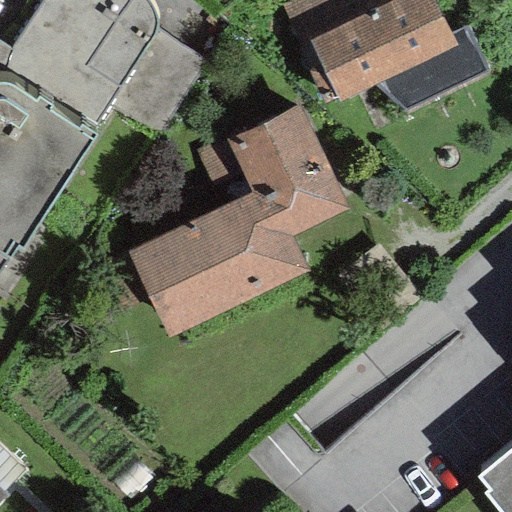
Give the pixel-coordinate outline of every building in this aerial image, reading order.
[(43,0),(9,49),(0,63),(0,64),(11,71),(0,83),(0,82),(0,271),(8,260),(15,262),(99,129),(94,126),(108,105),(145,49),(153,34),(154,31),(154,27),(153,18),(150,10),(144,0),(43,0)] [(433,0),(289,0),(280,4),(323,94),(331,90),(337,103),(374,86),(456,48),(449,34),(433,0)] [(465,27),(449,34),(456,48),(374,86),(405,112),(487,73),(465,27)] [(206,65),(154,31),(153,34),(145,49),(108,105),(162,136),(206,65)] [(0,43),(0,82),(0,83),(11,71),(0,64),(0,63),(9,49),(0,43)] [(225,140),(251,194),(222,208),(126,254),(166,338),(307,271),(291,237),(348,209),(297,105),(225,140)] [(223,135),(194,149),(222,208),(251,194),(225,140),(223,135)] [(0,489),(2,491),(24,469),(0,445),(0,489)] [(511,511),(511,447),(475,477),(486,491),(482,494),(496,511),(511,511)]
